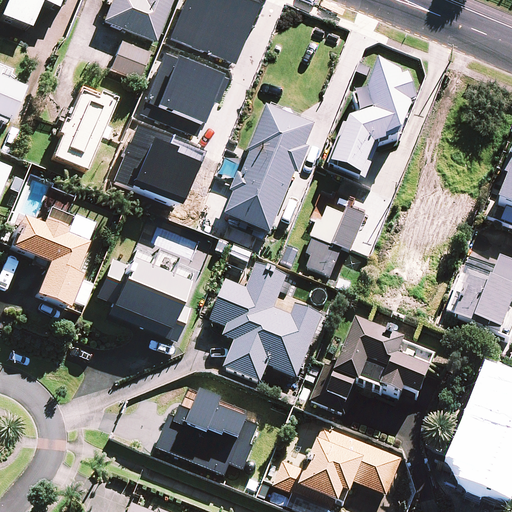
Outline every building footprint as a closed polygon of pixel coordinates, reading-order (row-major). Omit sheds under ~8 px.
[(65,0),(5,0),(0,13),(0,20),(27,31),(37,4),(60,13),(65,0)] [(156,42),(173,0),(112,0),(104,21),(156,42)] [(249,0),(185,0),(170,39),(235,65),(259,4),(249,0)] [(139,81),(150,54),(121,42),(110,69),(139,81)] [(137,116),(193,137),(216,75),(160,54),(137,116)] [(367,175),(380,144),(405,135),(418,105),(417,102),(423,100),(421,93),(415,74),(408,76),(406,71),(385,61),(372,89),(379,109),(355,118),(337,162),(367,175)] [(23,124),(34,98),(22,93),(23,89),(0,79),(0,78),(2,74),(0,72),(0,124),(5,127),(7,123),(10,125),(12,120),(23,124)] [(52,160),(85,173),(114,103),(81,89),(67,124),(63,123),(58,137),(61,138),(52,160)] [(315,134),(267,112),(247,157),(251,159),(224,219),(268,239),(315,134)] [(498,205),(511,210),(511,149),(508,162),(504,174),(508,175),(498,205)] [(382,307),(385,298),(400,304),(405,292),(425,300),(454,227),(463,231),(475,201),(450,191),(439,219),(410,207),(375,294),(371,292),(367,301),(382,307)] [(310,260),(306,271),(330,280),(340,253),(350,256),(365,218),(345,211),(343,217),(326,211),(322,223),(318,221),(304,258),(310,260)] [(63,232),(19,217),(7,250),(46,264),(34,298),(65,309),(88,247),(61,237),(63,232)] [(255,243),(228,231),(224,241),(251,253),(255,243)] [(508,342),(511,331),(511,267),(499,262),(496,270),(468,259),(445,317),(508,342)] [(166,278),(129,263),(126,269),(110,262),(94,303),(165,331),(162,340),(173,344),(202,274),(173,262),(166,278)] [(285,279),(256,268),(246,292),(226,284),(210,324),(226,330),(223,339),(234,344),(223,372),(260,386),(266,369),(297,380),(321,317),(295,307),(291,319),(273,312),(285,279)] [(375,320),(371,331),(354,325),(335,373),(323,368),(309,405),(318,408),(322,397),(347,406),(355,384),(399,401),(402,394),(417,400),(433,360),(407,350),(409,345),(414,332),(389,322),(388,325),(375,320)] [(511,393),(491,385),(472,432),(489,439),(483,453),(459,444),(453,459),(461,462),(457,473),(470,479),(467,486),(498,499),(511,463),(511,393)] [(130,417),(120,443),(237,488),(258,433),(216,417),(220,408),(198,399),(189,420),(155,407),(148,424),(130,417)] [(343,495),(349,497),(353,486),(387,499),(401,462),(321,432),(305,472),(283,463),(273,490),(292,497),(295,490),(339,506),(343,495)]
